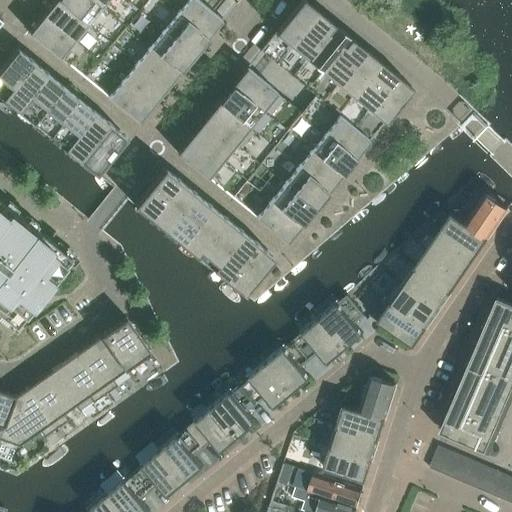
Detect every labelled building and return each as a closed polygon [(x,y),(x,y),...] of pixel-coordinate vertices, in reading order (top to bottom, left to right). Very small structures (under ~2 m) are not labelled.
[(68,35),(82,19),(59,0),(54,0),(42,15),(68,35)] [(59,0),(82,19),(96,2),(93,0),(59,0)] [(208,36),(222,19),(198,0),(194,0),(182,15),(208,36)] [(305,0),(299,0),(274,31),(277,34),(275,35),(279,38),(281,37),(290,44),(318,10),(305,0)] [(333,23),(318,10),(290,44),(306,57),(333,23)] [(42,15),(29,31),(54,52),(68,35),(42,15)] [(194,53),(207,37),(208,36),(182,15),(168,32),(194,53)] [(333,23),(306,57),(321,70),(349,36),(333,23)] [(194,53),(168,32),(154,49),(180,70),(194,53)] [(349,36),(321,70),(337,83),(365,48),(349,36)] [(16,47),(0,66),(0,95),(2,98),(33,61),(16,47)] [(365,48),(337,83),(353,95),(381,61),(365,48)] [(166,87),(180,70),(154,49),(141,66),(166,87)] [(48,73),(33,61),(2,98),(18,110),(48,73)] [(381,61),(353,95),(368,108),(396,74),(381,61)] [(152,104),(166,87),(141,66),(127,83),(152,104)] [(246,66),(232,83),(258,104),(271,87),(246,66)] [(64,86),(48,73),(18,110),(33,123),(64,86)] [(396,74),(368,108),(384,121),(412,87),(396,74)] [(113,100),(139,121),(152,104),(127,83),(113,100)] [(232,83),(218,101),(244,122),(258,104),(232,83)] [(79,98),(71,92),(64,86),(33,123),(49,136),(79,98)] [(95,111),(79,98),(49,136),(64,148),(95,111)] [(218,101),(204,118),(230,139),(244,122),(218,101)] [(110,124),(95,111),(64,148),(80,161),(110,124)] [(204,118),(190,135),(216,156),(230,139),(204,118)] [(344,118),(330,135),(355,156),(369,139),(344,118)] [(126,136),(110,124),(80,161),(96,174),(126,136)] [(190,135),(176,152),(202,173),(216,156),(190,135)] [(330,135),(316,152),(342,173),(355,156),(330,135)] [(0,363),(37,345),(99,270),(86,255),(104,232),(102,231),(88,219),(0,147),(0,363)] [(316,152),(302,169),(328,190),(342,173),(316,152)] [(164,167),(133,204),(150,218),(180,181),(164,167)] [(302,169),(288,186),(314,207),(328,190),(302,169)] [(180,181),(150,218),(166,230),(196,193),(180,181)] [(288,186),(274,203),(300,224),(314,207),(288,186)] [(196,193),(166,230),(181,243),(211,206),(196,193)] [(506,206),(486,193),(466,222),(488,237),(508,208),(506,206)] [(274,203),(261,220),(286,241),(300,224),(274,203)] [(211,206),(181,243),(197,256),(227,218),(211,206)] [(439,230),(476,255),(488,237),(466,222),(451,212),(439,230)] [(227,218),(197,256),(212,268),(242,231),(227,218)] [(427,248),(463,273),(476,255),(439,230),(427,248)] [(242,231),(212,268),(228,281),(258,244),(242,231)] [(258,244),(228,281),(243,294),(274,257),(258,244)] [(463,273),(427,248),(415,265),(414,266),(451,291),(463,273)] [(414,266),(415,265),(407,260),(394,279),(439,309),(451,291),(414,266)] [(439,309),(394,279),(382,297),(426,327),(439,309)] [(364,315),(348,295),(347,294),(320,317),(346,348),(363,333),(355,323),(364,315)] [(426,327),(382,297),(369,315),(414,345),(426,327)] [(457,412),(448,434),(486,450),(511,388),(511,308),(503,304),(467,388),(465,387),(455,411),(457,412)] [(150,351),(125,317),(115,324),(99,335),(100,335),(124,369),(150,351)] [(320,317),(293,339),(310,360),(319,352),(328,363),(346,348),(320,317)] [(124,369),(100,335),(76,352),(100,386),(105,394),(117,385),(112,378),(124,369)] [(293,339),(267,361),(292,392),(310,377),(302,367),(310,360),(293,339)] [(100,386),(76,352),(52,369),(76,403),(88,394),(93,402),(105,394),(100,386)] [(267,361),(240,383),(257,404),(266,396),(275,407),(292,392),(267,361)] [(51,369),(27,387),(51,421),(56,428),(68,420),(63,413),(75,404),(51,369)] [(371,375),(360,409),(386,417),(396,383),(371,375)] [(240,383),(214,405),(239,436),(257,421),(248,411),(257,404),(240,383)] [(51,421),(27,387),(15,395),(14,395),(0,433),(0,437),(18,444),(39,429),(44,436),(56,428),(51,421)] [(15,395),(0,389),(0,433),(14,395),(15,395)] [(379,437),(386,417),(360,409),(343,404),(337,424),(379,437)] [(204,448),(213,440),(221,451),(239,436),(214,405),(195,421),(187,427),(204,448)] [(372,460),(379,437),(337,424),(328,421),(321,444),(330,446),(372,460)] [(187,427),(160,449),(186,480),(204,466),(195,455),(204,448),(187,427)] [(450,450),(439,445),(429,467),(441,472),(450,450)] [(366,480),(372,460),(330,446),(323,467),(366,480)] [(160,449),(133,471),(151,492),(159,485),(168,495),(186,480),(160,449)] [(441,472),(452,476),(462,454),(450,450),(441,472)] [(452,476),(464,481),(473,459),(462,454),(452,476)] [(464,481),(475,486),(484,464),(473,459),(464,481)] [(294,466),(283,463),(277,481),(279,481),(287,484),(294,466)] [(496,469),(484,464),(475,486),(486,491),(496,469)] [(486,491),(497,496),(507,474),(496,469),(486,491)] [(142,499),(151,492),(133,471),(107,493),(122,511),(147,511),(150,510),(142,499)] [(320,495),(357,507),(363,489),(363,488),(362,488),(362,487),(313,472),(307,490),(307,491),(320,495)] [(511,475),(507,474),(497,496),(508,501),(511,492),(511,475)] [(302,509),(310,511),(355,511),(357,507),(320,495),(307,491),(307,490),(296,486),(296,487),(293,496),(305,500),(302,509)] [(122,511),(107,493),(84,511),(122,511)] [(272,501),(269,510),(274,511),(287,511),(290,506),(272,501)]
